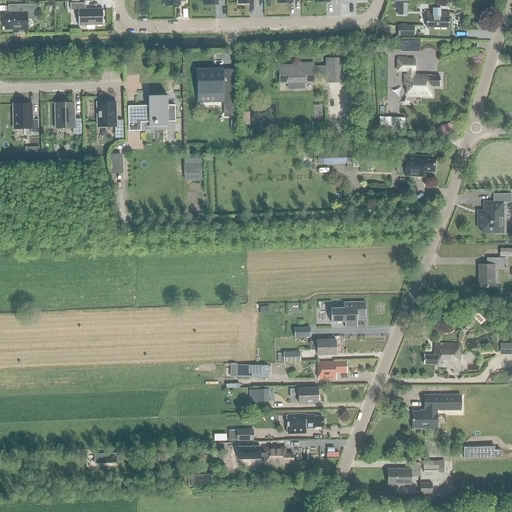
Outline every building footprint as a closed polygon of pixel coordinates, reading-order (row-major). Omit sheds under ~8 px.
[(85,9),(85,3),(70,3),(70,10),(77,10),(78,25),(102,24),(102,25),(102,8),(101,8),(101,9),(85,9)] [(5,25),(5,29),(13,29),(13,32),(26,32),(26,19),(35,19),(34,5),(18,5),(18,13),(5,13),(5,18),(3,18),(4,25),(5,25)] [(426,27),(426,28),(448,28),(448,27),(448,12),(440,12),(440,8),(432,8),(432,12),(426,12),(426,27)] [(398,26),(398,36),(413,36),(414,26),(398,26)] [(415,59),(406,59),(406,57),(398,57),(398,70),(407,70),(407,75),(405,75),(405,85),(407,85),(407,96),(420,96),(420,95),(431,95),(431,86),(440,86),(440,76),(431,76),(431,75),(414,75),(414,70),(415,70),(415,59)] [(326,58),(326,66),(326,77),(327,83),(343,82),(342,58),(326,58)] [(297,67),(280,68),(280,66),(279,66),(280,82),(294,81),(294,83),(295,88),(304,88),(304,83),(304,81),(314,81),(314,78),(313,66),(313,63),(296,63),(297,67)] [(221,68),(197,69),(197,71),(198,96),(198,103),(223,103),(223,117),(226,117),(234,117),(233,82),(233,69),(221,70),(221,68)] [(127,106),(128,131),(140,131),(140,122),(149,122),(149,128),(168,128),(167,122),(175,122),(175,105),(167,105),(167,96),(148,96),(148,106),(127,106)] [(102,102),(97,102),(98,127),(114,127),(115,138),(123,138),(122,120),(115,121),(114,102),(110,102),(110,101),(102,101),(102,102)] [(38,133),(38,119),(31,120),(31,104),(26,104),(26,102),(18,103),(18,104),(14,104),(14,129),(31,129),(31,133),(38,133)] [(55,103),(56,128),(72,128),(73,134),(81,134),(80,119),(73,119),(72,103),(68,103),(68,102),(60,102),(60,103),(55,103)] [(379,117),(378,131),(404,132),(404,118),(379,117)] [(352,168),(351,151),(317,153),(317,166),(346,164),(346,168),(352,168)] [(418,159),(405,158),(404,177),(417,177),(417,176),(425,176),(425,171),(433,172),(433,170),(434,169),(434,166),(433,165),(433,163),(434,162),(435,159),(433,158),(433,157),(418,156),(418,159)] [(202,181),(201,169),(190,170),(191,182),(202,181)] [(503,232),(503,202),(511,202),(511,193),(493,194),(493,202),(484,202),(484,211),(478,211),(478,228),(482,228),(482,232),(503,232)] [(511,248),(499,248),(499,258),(511,257),(511,248)] [(487,259),(487,265),(478,265),(478,287),(494,287),(494,265),(506,265),(506,259),(487,259)] [(343,302),(343,308),(330,308),(330,322),(344,322),(344,328),(357,327),(357,317),(365,317),(365,302),(343,302)] [(310,337),(310,328),(294,328),(294,337),(310,337)] [(310,342),(310,344),(310,350),(317,350),(317,355),(335,354),(334,339),(316,340),(316,342),(310,342)] [(433,343),(433,344),(433,355),(424,355),(423,364),(436,365),(436,367),(459,368),(459,353),(458,353),(458,344),(433,343)] [(283,352),(284,361),(300,361),(300,351),(283,352)] [(334,379),(334,373),(347,373),(346,362),(335,362),(317,362),(318,380),(334,379)] [(268,378),(268,366),(236,365),(236,377),(268,378)] [(318,403),(317,387),(298,388),(298,389),(290,389),(290,396),(298,395),(299,403),(318,403)] [(258,390),(258,402),(268,402),(268,390),(258,390)] [(437,429),(437,410),(439,410),(439,395),(424,395),(424,410),(419,410),(419,412),(411,412),(411,434),(412,434),(412,428),(424,428),(424,429),(437,429)] [(286,416),(287,435),(298,434),(297,429),(309,428),(309,427),(322,426),(322,416),(313,417),(313,415),(304,416),(304,415),(286,416)] [(228,440),(236,440),(252,440),(252,429),(236,430),(228,430),(228,440)] [(293,462),(293,454),(285,454),(285,447),(264,448),(259,448),(259,443),(244,443),(244,455),(244,460),(259,460),(259,458),(264,458),(264,464),(283,464),(283,462),(293,462)] [(494,449),(463,450),(463,458),(494,458),(494,449)] [(184,464),(184,454),(175,454),(174,464),(184,464)] [(445,461),(422,461),(422,472),(445,472),(445,461)] [(388,485),(410,485),(410,477),(419,477),(419,463),(410,463),(410,469),(388,469),(388,485)] [(212,485),(211,474),(193,476),(194,486),(212,485)] [(419,493),(431,493),(431,484),(419,484),(419,493)]
